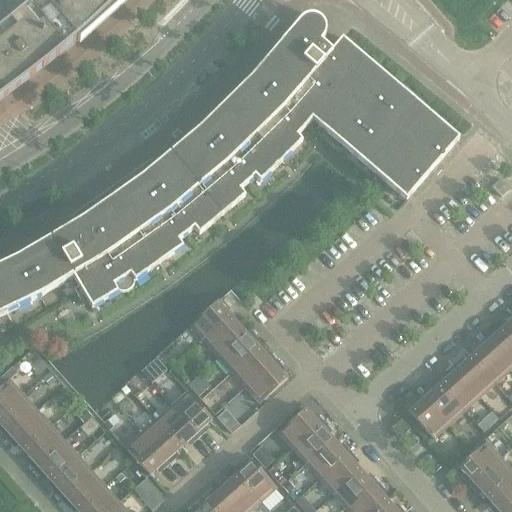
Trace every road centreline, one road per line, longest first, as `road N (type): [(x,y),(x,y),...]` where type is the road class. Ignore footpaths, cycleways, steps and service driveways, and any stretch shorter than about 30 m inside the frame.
road 1 (unclassified): [(0,203),(99,146),(179,78),(249,0)]
road 2 (unclassified): [(207,0),(67,125),(0,169)]
road 3 (residential): [(178,501),(316,374),(361,424)]
road 4 (residential): [(361,424),(511,285)]
